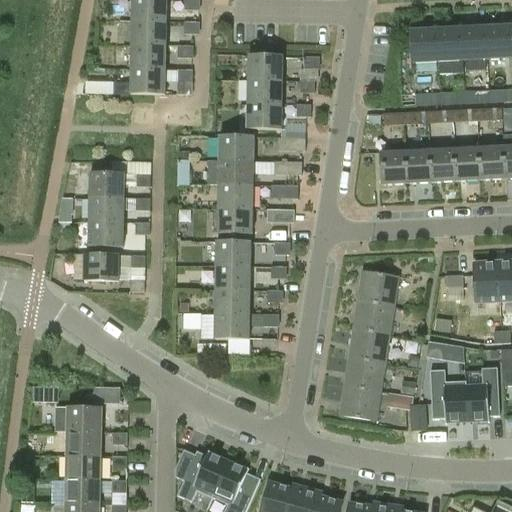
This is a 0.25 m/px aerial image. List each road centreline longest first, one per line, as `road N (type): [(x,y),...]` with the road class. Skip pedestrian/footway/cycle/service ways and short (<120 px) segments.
road 1 (residential): [(320,230),(353,0)]
road 2 (residential): [(511,473),(407,470),(287,445)]
road 3 (residential): [(287,445),(320,230)]
road 4 (residential): [(171,395),(67,318),(0,291)]
road 5 (residential): [(320,230),(511,219)]
road 6 (residential): [(287,445),(171,395)]
